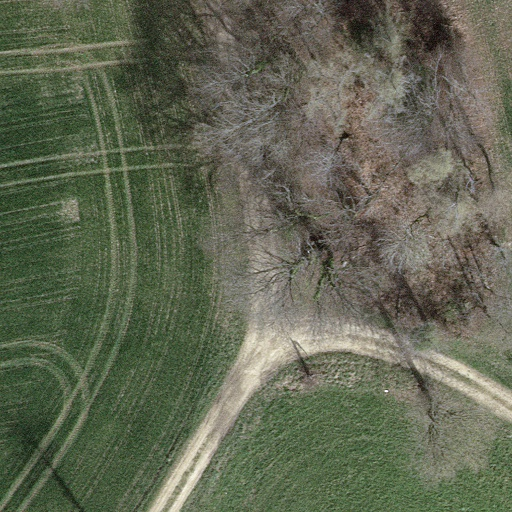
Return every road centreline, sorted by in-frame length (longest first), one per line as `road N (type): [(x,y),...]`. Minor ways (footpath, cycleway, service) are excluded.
road 1 (track): [(159,511),(274,338),(348,337),(511,402)]
road 2 (track): [(274,338),(225,0)]
